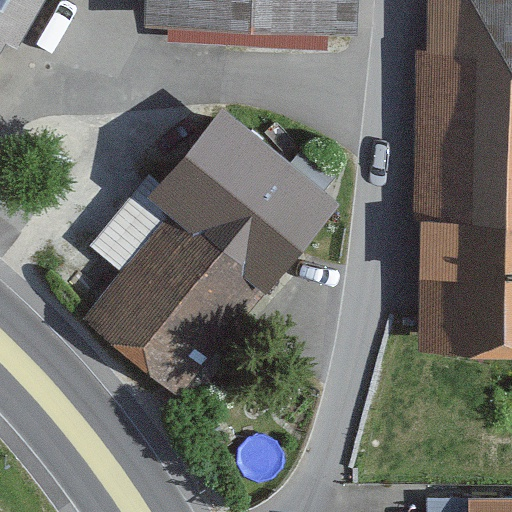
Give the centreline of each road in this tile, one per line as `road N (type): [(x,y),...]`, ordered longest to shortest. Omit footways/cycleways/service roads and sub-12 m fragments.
road 1 (residential): [(301,511),(328,451),(355,334),(393,0)]
road 2 (secondary): [(0,344),(84,438),(136,511)]
